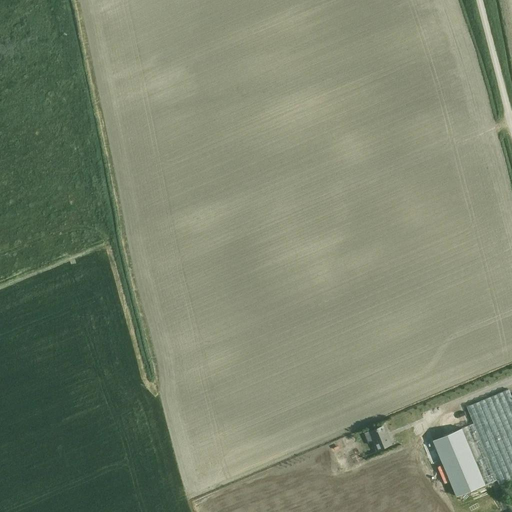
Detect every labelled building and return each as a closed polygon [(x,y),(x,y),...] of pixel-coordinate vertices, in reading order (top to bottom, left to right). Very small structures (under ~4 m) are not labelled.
[(498,485),(511,478),(511,397),(509,390),(466,407),(473,423),(480,440),(498,485)] [(431,432),(450,423),(447,417),(428,425),(431,432)] [(473,423),(461,428),(468,445),(480,440),(473,423)] [(369,431),(377,450),(391,444),(388,437),(387,438),(382,426),(369,431)] [(461,426),(432,438),(456,496),(485,484),(468,445),(461,428),(461,426)]
